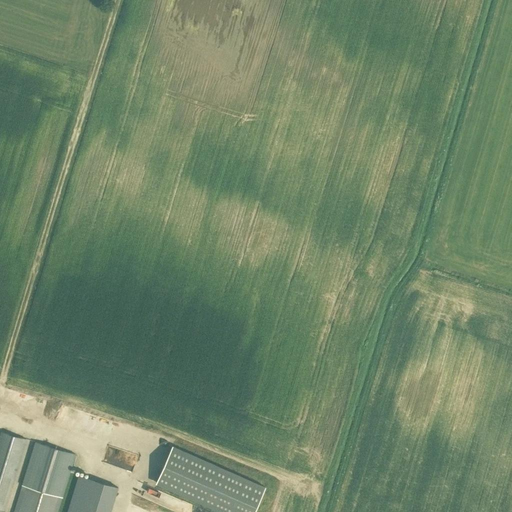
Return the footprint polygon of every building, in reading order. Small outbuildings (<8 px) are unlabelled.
[(114,434),(117,424),(108,421),(105,432),(114,434)] [(0,511),(2,511),(25,439),(1,432),(0,435),(0,511)] [(57,511),(75,454),(35,442),(13,511),(57,511)] [(220,511),(254,511),(266,486),(172,445),(156,483),(220,511)] [(110,511),(118,487),(79,476),(68,511),(110,511)]
